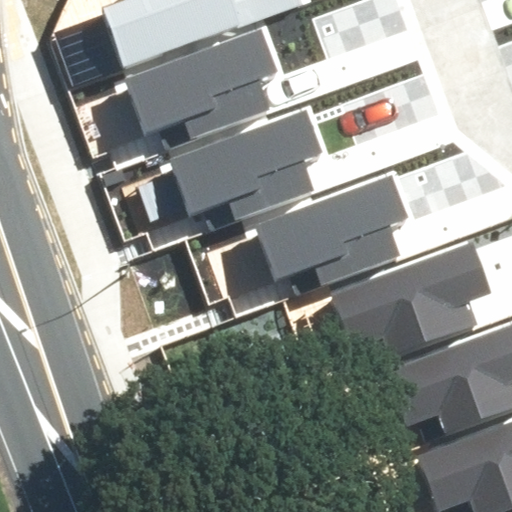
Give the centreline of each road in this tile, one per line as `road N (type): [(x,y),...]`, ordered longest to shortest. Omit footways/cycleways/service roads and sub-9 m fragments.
road 1 (tertiary): [(65,511),(0,339)]
road 2 (residential): [(435,0),(450,48),(511,108)]
